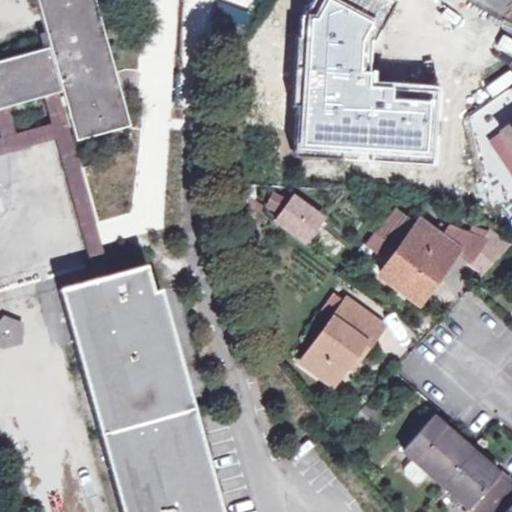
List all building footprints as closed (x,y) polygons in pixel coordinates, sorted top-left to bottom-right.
[(0,108),(6,106),(42,96),(59,91),(61,91),(74,137),(125,124),(118,96),(111,99),(105,75),(109,73),(88,0),(34,0),(48,45),(0,58),(0,108)] [(205,0),(195,126),(205,127),(215,0),(205,0)] [(386,4),(382,0),(361,0),(322,29),(330,42),(310,56),(336,95),(359,130),(401,102),(351,29),(386,4)] [(416,31),(426,16),(401,0),(389,0),(392,2),(387,13),(416,31)] [(426,16),(416,31),(412,38),(425,47),(440,24),(431,19),(426,16)] [(511,86),(510,88),(511,90),(511,125),(502,132),(511,146),(511,86)] [(54,139),(94,279),(110,275),(101,244),(59,91),(42,96),(50,124),(54,139)] [(359,130),(336,95),(301,118),(326,155),(361,133),(359,130)] [(430,144),(401,102),(359,130),(361,133),(388,173),(430,144)] [(0,154),(54,139),(50,124),(14,134),(6,106),(0,108),(0,154)] [(486,205),(480,171),(478,163),(455,167),(462,209),(486,205)] [(292,195),(271,223),(304,247),(325,219),(292,195)] [(389,204),(352,254),(377,272),(414,222),(389,204)] [(446,242),(418,221),(380,273),(417,300),(432,280),(428,277),(441,260),(444,263),(455,249),(469,258),(484,239),(456,230),(446,242)] [(222,511),(159,290),(153,292),(145,265),(110,275),(94,279),(60,289),(121,511),(222,511)] [(383,325),(347,298),(301,360),(332,384),(363,342),(368,346),(383,325)] [(0,347),(21,345),(19,317),(0,318),(0,347)] [(441,485),(471,451),(432,418),(402,452),(441,485)] [(484,511),(509,485),(471,451),(441,485),(471,511),(484,511)] [(484,511),(511,511),(511,486),(509,485),(484,511)]
